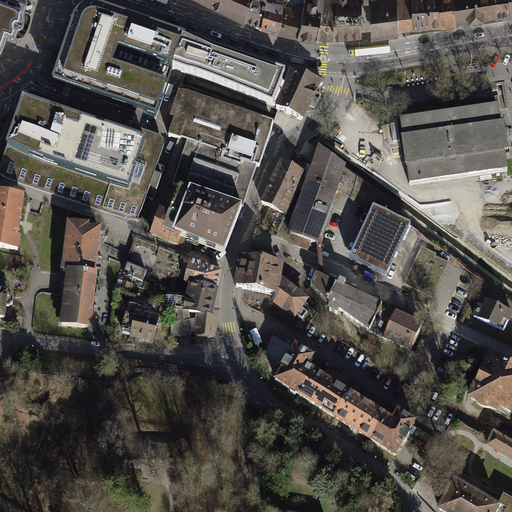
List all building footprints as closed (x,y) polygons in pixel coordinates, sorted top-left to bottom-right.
[(0,0),(0,44),(5,36),(8,27),(15,29),(20,16),(23,14),(24,10),(25,7),(24,3),(25,0),(0,0)] [(216,0),(246,15),(248,0),(216,0)] [(248,0),(246,15),(254,17),(262,20),(265,0),(248,0)] [(265,0),(262,20),(280,25),(284,0),(265,0)] [(298,29),(302,0),(284,0),(280,25),(298,29)] [(317,32),(321,0),(302,0),(298,29),(317,32)] [(337,0),(321,0),(317,32),(333,32),(335,10),(337,9),(337,0)] [(361,30),(361,0),(337,0),(337,9),(335,10),(333,32),(361,30)] [(372,0),(372,28),(400,25),(399,0),(372,0)] [(399,0),(400,25),(415,23),(413,0),(399,0)] [(413,0),(415,23),(428,21),(426,0),(413,0)] [(441,19),(440,0),(426,0),(428,21),(441,19)] [(440,0),(441,19),(456,17),(455,0),(440,0)] [(455,0),(456,17),(477,14),(476,0),(455,0)] [(476,0),(477,14),(495,11),(494,0),(476,0)] [(494,0),(495,11),(510,9),(509,0),(494,0)] [(75,20),(53,84),(156,119),(174,69),(184,39),(98,10),(93,9),(88,10),(83,13),(78,16),(75,20)] [(286,74),(184,39),(174,69),(273,107),(281,85),(286,74)] [(281,85),(273,107),(277,109),(276,110),(301,121),(319,85),(292,76),(287,87),(281,85)] [(238,109),(181,88),(178,96),(176,104),(177,105),(174,113),(177,114),(169,137),(188,144),(174,186),(180,188),(189,191),(242,209),(257,167),(260,167),(274,125),(256,119),(256,118),(238,109)] [(5,157),(0,170),(0,177),(137,224),(165,151),(165,146),(163,142),(160,139),(35,96),(30,97),(27,99),(25,101),(21,111),(5,157)] [(401,122),(411,185),(507,171),(504,153),(502,139),(498,110),(498,108),(401,122)] [(298,216),(290,235),(295,237),(312,243),(316,244),(317,242),(319,236),(337,187),(371,213),(373,209),(395,219),(411,227),(411,226),(397,215),(400,210),(343,170),(321,153),(305,195),(298,216)] [(383,158),(376,153),(373,157),(380,163),(383,158)] [(288,213),(298,216),(305,195),(297,193),(305,177),(301,175),(306,162),(295,154),(291,161),(287,168),(282,165),(262,205),(271,209),(265,223),(279,230),(286,216),(288,213)] [(189,191),(180,188),(169,216),(160,213),(152,235),(177,245),(180,237),(194,242),(224,254),(242,209),(189,191)] [(0,194),(0,247),(18,250),(20,239),(17,238),(24,198),(0,194)] [(478,201),(471,211),(492,225),(499,214),(478,201)] [(406,238),(411,227),(395,219),(373,209),(371,213),(350,260),(387,277),(397,255),(406,238)] [(499,227),(511,236),(511,222),(506,218),(499,227)] [(64,273),(66,273),(94,277),(99,232),(88,231),(88,228),(70,226),(64,273)] [(194,242),(180,237),(177,245),(177,246),(191,251),(194,242)] [(242,259),(237,288),(239,288),(276,296),(276,298),(275,302),(295,317),(307,302),(285,285),(279,281),(281,270),(278,265),(270,264),(272,252),(252,247),(249,260),(244,259),(242,259)] [(422,247),(404,285),(433,298),(449,263),(435,257),(437,254),(422,247)] [(191,285),(218,291),(221,273),(192,261),(186,283),(191,285)] [(148,272),(127,264),(123,275),(143,283),(148,272)] [(66,295),(62,326),(94,330),(95,317),(91,317),(96,277),(94,277),(66,273),(63,295),(66,295)] [(339,311),(371,332),(383,307),(350,292),(344,289),(346,285),(340,282),(339,287),(324,280),(320,278),(316,276),(312,286),(328,302),(332,305),(329,311),(337,315),(339,311)] [(0,318),(6,319),(7,306),(12,303),(13,298),(9,294),(10,284),(0,282),(0,318)] [(123,283),(121,289),(131,293),(134,287),(123,283)] [(218,291),(191,285),(187,301),(170,297),(167,308),(175,310),(189,314),(199,316),(211,319),(211,318),(218,291)] [(480,307),(474,318),(504,331),(508,323),(509,323),(511,317),(511,313),(485,301),(481,308),(480,307)] [(130,303),(123,334),(153,341),(158,321),(150,318),(152,311),(130,303)] [(371,332),(411,351),(423,326),(383,307),(371,332)] [(191,332),(197,331),(198,321),(190,323),(189,314),(175,310),(175,320),(175,326),(173,336),(191,334),(191,332)] [(213,338),(216,319),(211,318),(211,319),(199,316),(198,321),(197,331),(196,336),(213,338)] [(276,381),(296,348),(273,337),(263,356),(266,365),(270,373),(276,381)] [(276,381),(299,395),(312,375),(306,372),(314,359),(296,348),(276,381)] [(511,367),(491,358),(471,399),(477,402),(479,405),(483,407),(487,408),(491,408),(496,411),(496,412),(502,414),(504,410),(511,413),(511,410),(511,367)] [(299,395),(335,418),(350,395),(342,390),(349,378),(332,367),(324,379),(313,373),(312,375),(299,395)] [(385,418),(350,395),(335,418),(371,440),(385,418)] [(393,422),(385,418),(371,440),(396,456),(416,425),(399,414),(393,422)] [(511,459),(511,443),(494,433),(490,439),(487,445),(511,459)] [(496,511),(499,508),(499,507),(455,482),(440,510),(443,511),(496,511)] [(511,511),(511,501),(505,498),(499,507),(499,508),(496,511),(511,511)]
